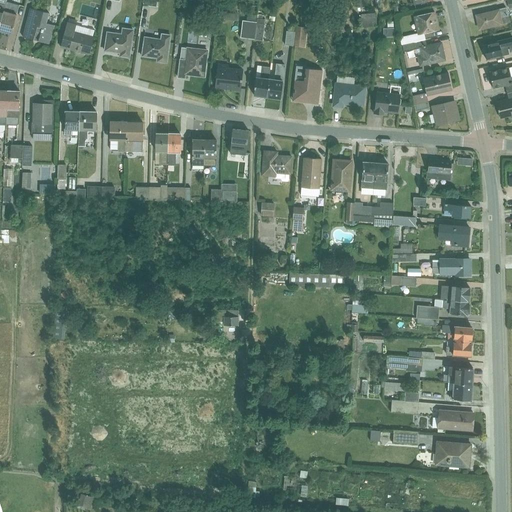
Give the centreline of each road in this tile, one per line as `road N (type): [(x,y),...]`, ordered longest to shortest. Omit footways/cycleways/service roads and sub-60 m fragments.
road 1 (tertiary): [(485,147),(495,213),(501,511)]
road 2 (residential): [(254,125),(244,483)]
road 3 (residential): [(0,59),(254,125)]
road 4 (residential): [(254,125),(485,147)]
road 5 (tertiary): [(451,0),(485,147)]
